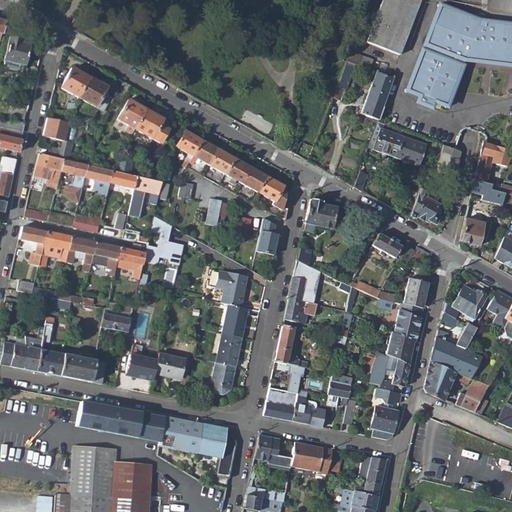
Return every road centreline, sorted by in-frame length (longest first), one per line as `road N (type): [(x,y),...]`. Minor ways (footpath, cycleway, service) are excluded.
road 1 (residential): [(304,173),(58,34)]
road 2 (residential): [(304,173),(249,424)]
road 3 (residential): [(249,424),(0,375)]
road 4 (residential): [(58,34),(12,219)]
road 5 (residential): [(444,252),(304,173)]
road 6 (residential): [(397,452),(249,424)]
road 7 (residential): [(444,252),(411,397)]
road 8 (residential): [(12,219),(139,247)]
